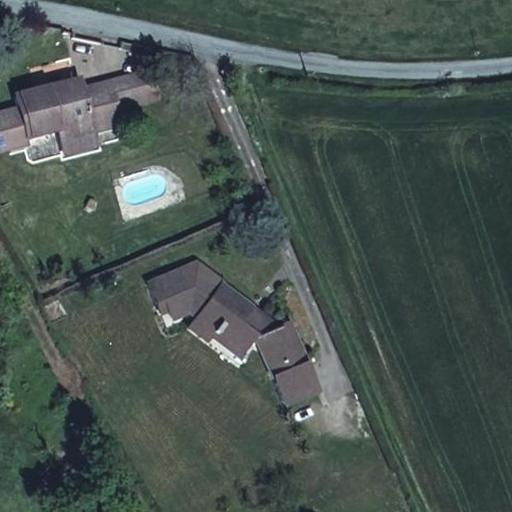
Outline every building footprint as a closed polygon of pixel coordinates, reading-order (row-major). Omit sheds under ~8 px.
[(150,76),(109,87),(114,110),(156,99),(150,76)] [(78,82),(14,98),(17,111),(0,115),(0,151),(16,147),(14,141),(24,138),(54,131),(65,128),(69,140),(92,134),(90,129),(118,122),(114,110),(109,87),(81,94),(78,82)] [(69,140),(65,128),(54,131),(60,154),(95,145),(92,134),(69,140)] [(196,265),(147,285),(155,305),(163,302),(166,311),(170,320),(188,313),(195,318),(213,332),(208,337),(210,339),(237,358),(252,338),(254,339),(283,406),(317,392),(288,324),(278,328),(271,331),(247,313),(251,308),(220,285),(217,290),(202,279),(196,265)] [(202,279),(217,290),(220,285),(196,265),(202,279)] [(155,305),(159,314),(166,311),(163,302),(155,305)] [(247,313),(271,331),(278,328),(251,308),(247,313)]
